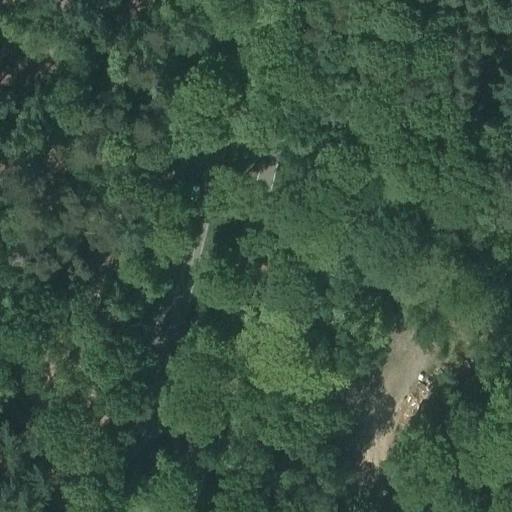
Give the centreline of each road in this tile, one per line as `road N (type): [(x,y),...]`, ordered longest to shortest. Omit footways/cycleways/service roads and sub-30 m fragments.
road 1 (primary): [(119,511),(245,0)]
road 2 (unclassified): [(192,511),(316,0)]
